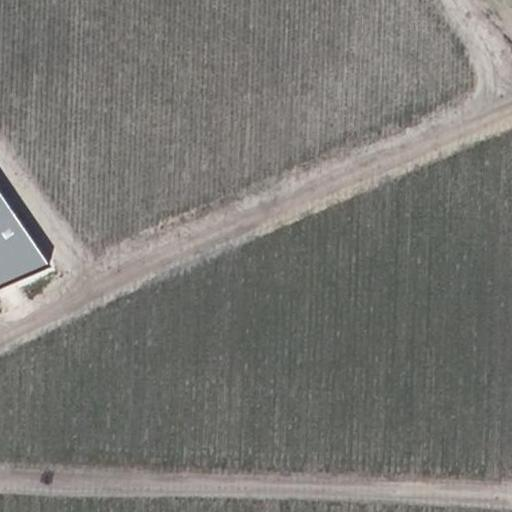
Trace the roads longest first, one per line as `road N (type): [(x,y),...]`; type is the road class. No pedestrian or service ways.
road 1 (unknown): [(511,98),(0,316)]
road 2 (track): [(0,477),(511,492)]
